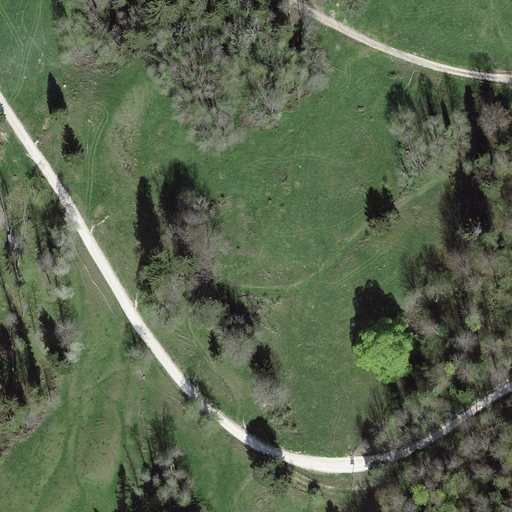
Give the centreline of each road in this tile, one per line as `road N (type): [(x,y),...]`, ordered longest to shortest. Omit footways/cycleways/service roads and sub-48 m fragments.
road 1 (track): [(0,103),(169,366),(256,446),(317,465),(372,461),(410,448),(511,385)]
road 2 (track): [(199,348),(187,325),(196,300),(307,282),(376,218),(481,154),(511,120)]
road 3 (track): [(267,451),(312,483),(350,490),(511,424)]
road 4 (track): [(511,75),(431,67),(350,34),(295,0)]
road 5 (track): [(267,451),(199,348)]
